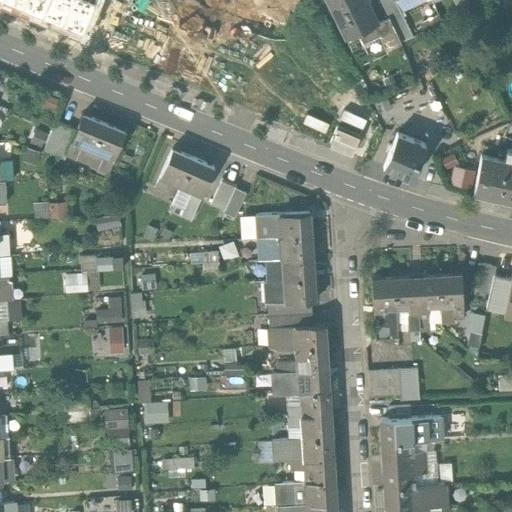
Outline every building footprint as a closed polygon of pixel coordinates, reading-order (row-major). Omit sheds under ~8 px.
[(1,0),(21,8),(24,0),(1,0)] [(47,0),(24,0),(21,8),(41,17),(47,0)] [(47,0),(41,17),(61,25),(71,0),(47,0)] [(95,0),(71,0),(61,25),(82,33),(95,0)] [(376,26),(363,0),(324,0),(344,41),(356,36),(362,48),(379,40),(386,55),(402,47),(391,25),(388,20),(376,26)] [(483,12),(478,0),(463,0),(471,17),(483,12)] [(245,52),(121,1),(105,43),(228,92),(245,52)] [(402,19),(391,25),(400,45),(412,40),(402,19)] [(103,124),(82,115),(66,155),(87,164),(92,152),(103,124)] [(70,127),(55,121),(44,151),(59,157),(70,127)] [(125,133),(103,124),(92,152),(87,164),(109,172),(125,133)] [(409,131),(399,127),(396,133),(382,168),(410,179),(411,177),(423,147),(424,144),(407,138),(409,131)] [(47,132),(36,128),(30,145),(41,149),(47,132)] [(40,150),(27,146),(23,160),(36,163),(40,150)] [(423,147),(411,177),(422,182),(434,151),(423,147)] [(172,150),(154,189),(164,193),(170,182),(180,187),(193,159),(172,150)] [(504,161),(480,156),(472,195),(511,203),(511,152),(506,152),(504,161)] [(10,159),(0,159),(0,180),(3,180),(11,180),(10,159)] [(214,169),(193,159),(180,187),(191,192),(186,203),(196,208),(214,169)] [(225,211),(235,188),(236,187),(222,180),(211,205),(225,211)] [(191,192),(180,187),(172,205),(183,210),(186,203),(191,192)] [(225,211),(224,213),(234,218),(245,193),(235,188),(225,211)] [(66,200),(48,201),(49,217),(67,216),(66,200)] [(47,201),(33,202),(34,219),(48,218),(47,201)] [(196,208),(186,203),(183,210),(181,215),(191,219),(196,208)] [(309,213),(255,216),(257,240),(281,238),(311,236),(309,213)] [(119,216),(93,217),(100,243),(121,242),(119,216)] [(257,240),(255,216),(241,217),(243,240),(257,240)] [(0,233),(0,257),(11,256),(10,233),(0,233)] [(311,236),(281,238),(282,249),(269,250),(269,261),(312,258),(311,236)] [(281,238),(257,240),(258,261),(269,261),(269,250),(282,249),(281,238)] [(219,251),(202,252),(203,264),(219,264),(219,251)] [(96,253),(80,254),(81,271),(97,270),(96,257),(96,253)] [(112,256),(96,257),(97,270),(113,270),(112,256)] [(10,257),(0,257),(0,278),(12,278),(10,257)] [(312,258),(269,261),(271,283),(284,281),(313,280),(312,258)] [(496,265),(477,263),(474,295),(489,297),(496,265)] [(98,273),(86,274),(88,293),(100,292),(98,273)] [(86,274),(65,275),(66,294),(88,293),(86,274)] [(154,274),(141,276),(142,290),(156,289),(154,274)] [(459,275),(438,276),(440,306),(450,306),(461,305),(459,275)] [(438,276),(416,277),(418,308),(428,307),(440,306),(438,276)] [(416,277),(394,278),(397,332),(398,332),(409,331),(419,331),(418,320),(418,308),(416,277)] [(12,278),(0,279),(0,301),(13,300),(12,278)] [(394,278),(371,280),(374,340),(398,339),(398,332),(397,332),(394,278)] [(313,280),(284,281),(271,283),(272,305),(311,303),(315,303),(313,280)] [(141,294),(130,295),(132,320),(146,319),(145,301),(142,301),(141,294)] [(120,296),(108,297),(109,309),(96,309),(96,319),(96,324),(122,322),(120,296)] [(13,300),(0,301),(0,324),(9,324),(22,323),(20,300),(13,300)] [(272,305),(267,306),(268,317),(312,314),(311,303),(272,305)] [(461,305),(450,306),(451,319),(462,318),(461,305)] [(428,307),(418,308),(418,320),(429,320),(428,307)] [(481,337),(486,312),(476,310),(470,335),(481,337)] [(312,314),(268,317),(269,329),(282,329),(313,326),(312,314)] [(96,319),(83,320),(83,329),(97,328),(96,324),(96,319)] [(9,324),(0,324),(0,335),(9,335),(9,324)] [(313,326),(282,329),(282,340),(296,339),(297,351),(326,349),(324,326),(313,326)] [(124,352),(123,328),(108,329),(110,353),(124,352)] [(282,329),(269,329),(270,350),(283,352),(297,351),(296,339),(282,340),(282,329)] [(419,331),(409,331),(409,342),(420,342),(419,331)] [(9,335),(0,335),(0,356),(9,356),(10,370),(23,369),(21,334),(9,335)] [(153,354),(153,340),(138,340),(139,355),(153,354)] [(326,349),(297,351),(298,362),(278,364),(278,374),(327,371),(326,349)] [(0,370),(10,370),(9,356),(0,356),(0,370)] [(236,361),(224,361),(225,376),(247,375),(246,364),(237,364),(236,361)] [(416,369),(399,370),(400,389),(399,389),(400,401),(418,400),(416,369)] [(399,370),(367,372),(368,394),(392,393),(399,389),(400,389),(399,370)] [(511,370),(499,372),(500,388),(511,387),(511,370)] [(327,371),(278,374),(271,375),(272,397),(299,395),(329,393),(327,371)] [(148,382),(136,382),(137,405),(146,404),(150,404),(148,382)] [(89,387),(58,389),(59,411),(90,410),(89,387)] [(329,393),(299,395),(300,406),(287,407),(288,417),(330,415),(329,393)] [(150,404),(146,404),(147,425),(169,424),(167,403),(150,404)] [(127,407),(104,409),(105,429),(129,427),(127,407)] [(409,407),(387,408),(388,419),(410,418),(409,407)] [(90,410),(59,411),(60,422),(91,420),(90,410)] [(330,415),(288,417),(288,428),(302,427),(303,439),(332,437),(330,415)] [(388,419),(379,420),(381,443),(411,441),(441,439),(440,416),(410,418),(388,419)] [(129,429),(103,430),(104,448),(130,446),(129,429)] [(332,437),(303,439),(303,450),(290,451),(290,461),(333,458),(332,437)] [(303,450),(303,439),(272,441),(273,462),(290,461),(290,451),(303,450)] [(272,441),(257,442),(259,464),(273,462),(272,441)] [(411,441),(381,443),(382,465),(412,463),(412,453),(411,441)] [(134,451),(110,452),(112,474),(135,473),(134,451)] [(425,453),(412,453),(412,463),(425,462),(425,453)] [(193,456),(161,458),(162,470),(194,468),(193,456)] [(8,458),(0,458),(0,480),(9,480),(8,458)] [(333,458),(290,461),(291,472),(294,472),(305,471),(306,482),(335,481),(333,458)] [(425,462),(412,463),(413,473),(426,472),(425,462)] [(412,463),(382,465),(384,487),(414,485),(413,473),(412,463)] [(305,471),(294,472),(295,483),(306,482),(305,471)] [(335,481),(306,482),(306,494),(293,495),(293,505),(336,502),(335,481)] [(295,483),(274,485),(275,506),(278,506),(293,505),(293,495),(306,494),(306,482),(295,483)] [(414,485),(384,487),(385,509),(415,507),(428,507),(428,506),(445,505),(444,483),(414,485)] [(214,489),(200,490),(200,501),(214,500),(214,489)] [(131,511),(130,499),(115,500),(115,511),(131,511)] [(0,502),(0,511),(13,511),(13,502),(0,502)] [(293,505),(278,506),(278,511),(336,511),(336,502),(293,505)]
